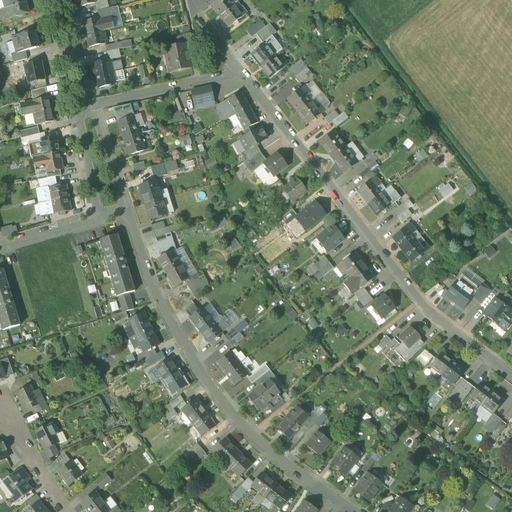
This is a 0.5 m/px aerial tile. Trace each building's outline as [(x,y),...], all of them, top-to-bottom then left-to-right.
[(1,0),(4,9),(26,3),(25,0),(1,0)] [(96,0),(76,0),(79,8),(95,4),(95,1),(96,0)] [(95,4),(97,11),(108,8),(108,7),(106,1),(106,0),(96,0),(95,1),(95,4)] [(192,0),(187,2),(191,19),(208,7),(202,0),(192,0)] [(233,6),(232,5),(228,0),(215,0),(210,4),(219,16),(233,6)] [(237,11),(242,7),(237,2),(232,5),(233,6),(233,5),(237,11)] [(29,13),(26,3),(4,9),(0,10),(0,13),(2,21),(29,13)] [(233,5),(233,6),(219,16),(229,28),(247,14),(242,7),(237,11),(233,5)] [(118,6),(114,7),(117,19),(111,20),(113,30),(122,28),(118,6)] [(114,7),(108,8),(97,11),(99,19),(99,20),(100,22),(111,20),(117,19),(114,7)] [(318,14),(311,16),(313,24),(320,22),(318,14)] [(85,36),(86,35),(105,31),(113,30),(111,20),(100,22),(99,20),(99,19),(83,23),(85,36)] [(251,39),(256,35),(264,29),(259,23),(246,32),(251,39)] [(269,25),(264,29),(256,35),(262,43),(271,36),(272,37),(276,34),(269,25)] [(107,41),(105,31),(86,35),(89,48),(106,44),(105,41),(107,41)] [(16,54),(24,52),(38,48),(33,32),(11,38),(12,42),(14,47),(16,54)] [(186,44),(187,49),(194,47),(191,34),(184,36),(186,44)] [(251,55),(261,67),(275,57),(273,55),(281,49),(276,43),(272,37),(271,36),(262,43),(263,45),(251,55)] [(282,38),(276,43),(281,49),(273,55),(275,57),(288,46),(282,38)] [(131,40),(122,42),(123,49),(132,47),(131,40)] [(14,47),(12,42),(5,44),(8,56),(10,55),(16,54),(14,47)] [(105,46),(107,52),(121,49),(123,49),(122,42),(105,46)] [(164,49),(170,73),(191,68),(187,49),(186,44),(164,49)] [(121,49),(107,52),(108,61),(109,61),(123,58),(121,49)] [(10,55),(13,64),(26,60),(24,52),(16,54),(10,55)] [(279,62),(275,57),(261,67),(270,79),(288,65),(283,59),(279,62)] [(92,64),(95,77),(113,73),(111,63),(109,63),(109,61),(108,61),(92,64)] [(120,61),(111,63),(113,73),(122,71),(120,61)] [(289,70),(295,78),(307,69),(300,61),(289,70)] [(26,76),(28,85),(34,83),(45,81),(41,63),(24,67),(26,76)] [(139,68),(142,79),(149,78),(146,66),(139,68)] [(18,86),(28,85),(24,67),(14,69),(18,86)] [(311,75),(307,69),(295,78),(299,84),(311,75)] [(122,71),(113,73),(115,82),(125,80),(122,71)] [(113,83),(115,82),(113,73),(95,77),(98,89),(114,85),(113,83)] [(34,83),(36,91),(45,89),(46,88),(45,81),(34,83)] [(29,92),(36,91),(34,83),(28,85),(29,92)] [(306,96),(311,102),(321,94),(313,84),(305,86),(310,93),(306,96)] [(287,100),(297,113),(311,102),(306,96),(310,93),(305,86),(287,100)] [(191,91),(194,106),(214,102),(211,87),(191,91)] [(48,100),(45,89),(36,91),(31,92),(33,103),(48,100)] [(241,94),(228,101),(236,116),(249,108),(241,94)] [(328,103),(321,94),(311,102),(315,107),(319,104),(324,111),(328,103)] [(24,117),(33,115),(52,111),(49,99),(48,100),(33,103),(22,105),(24,117)] [(228,119),(236,116),(228,101),(219,106),(227,120),(228,119)] [(214,102),(194,106),(195,111),(215,107),(214,102)] [(315,107),(311,102),(297,113),(306,125),(310,122),(319,115),(324,111),(319,104),(315,107)] [(113,108),(118,123),(139,116),(135,103),(113,108)] [(411,111),(403,106),(398,114),(406,119),(411,111)] [(258,124),(249,108),(236,116),(243,129),(244,131),(252,127),(258,124)] [(54,122),(52,111),(33,115),(35,123),(35,126),(54,122)] [(327,126),(331,123),(338,118),(334,112),(323,120),(327,126)] [(181,114),(169,115),(170,124),(182,123),(181,114)] [(343,114),(338,118),(331,123),(336,129),(348,120),(343,114)] [(26,125),(35,123),(33,115),(24,117),(26,125)] [(322,129),(327,126),(323,120),(319,115),(310,122),(322,129)] [(118,123),(124,139),(140,134),(139,129),(143,128),(139,116),(118,123)] [(236,116),(228,119),(233,129),(238,126),(241,130),(243,129),(236,116)] [(203,131),(198,124),(190,128),(195,136),(203,131)] [(244,131),(247,136),(255,132),(252,127),(244,131)] [(19,132),(21,139),(38,135),(37,128),(19,132)] [(246,151),(256,145),(267,139),(261,129),(255,132),(247,136),(244,138),(240,141),(246,151)] [(319,143),(331,159),(345,149),(333,133),(319,143)] [(142,139),(140,134),(124,139),(130,157),(151,150),(147,139),(147,138),(142,139)] [(40,141),(38,135),(21,139),(22,145),(30,144),(40,142),(40,141)] [(192,145),(189,136),(178,139),(181,148),(192,145)] [(203,136),(195,139),(197,146),(205,142),(203,136)] [(30,144),(33,159),(43,157),(60,153),(57,137),(40,141),(40,142),(30,144)] [(246,151),(240,141),(232,145),(238,155),(240,154),(246,151)] [(352,143),(345,149),(357,164),(364,159),(352,143)] [(240,154),(245,163),(259,153),(260,152),(256,145),(246,151),(240,154)] [(357,164),(345,149),(331,159),(344,175),(357,164)] [(422,150),(413,157),(419,164),(428,157),(422,150)] [(259,153),(260,152),(259,153),(245,163),(243,164),(251,175),(254,172),(263,165),(267,162),(259,153)] [(45,165),(46,170),(63,167),(60,153),(43,157),(45,165)] [(263,165),(273,178),(287,167),(277,154),(267,162),(263,165)] [(362,163),(366,169),(377,160),(373,155),(362,163)] [(34,167),(45,165),(43,157),(33,159),(34,167)] [(214,158),(204,162),(208,170),(217,166),(214,158)] [(176,161),(166,163),(169,173),(178,170),(176,161)] [(133,165),(135,172),(146,169),(144,162),(133,165)] [(153,167),(156,178),(170,175),(169,173),(166,163),(153,167)] [(376,164),(360,176),(364,181),(380,168),(376,164)] [(263,165),(254,172),(264,185),(273,178),(263,165)] [(46,170),(35,172),(37,181),(47,179),(46,172),(46,170)] [(46,172),(47,179),(55,178),(59,177),(58,170),(46,172)] [(57,186),(55,178),(47,179),(37,181),(39,189),(48,187),(57,186)] [(358,192),(367,204),(381,194),(376,188),(380,184),(376,178),(358,192)] [(270,188),(276,195),(283,190),(287,187),(280,179),(270,188)] [(283,190),(293,203),(307,192),(297,179),(287,187),(283,190)] [(140,186),(145,205),(163,200),(160,192),(157,181),(140,186)] [(376,188),(381,194),(385,191),(380,184),(376,188)] [(448,184),(438,192),(443,199),(454,192),(448,184)] [(478,192),(471,184),(464,189),(470,198),(478,192)] [(41,204),(51,202),(69,199),(67,186),(48,190),(50,202),(41,204)] [(385,191),(381,194),(385,199),(390,195),(395,191),(391,186),(385,191)] [(48,187),(39,189),(38,189),(41,204),(50,202),(48,190),(48,187)] [(167,190),(160,192),(163,200),(169,198),(167,190)] [(395,191),(390,195),(395,202),(400,198),(395,191)] [(376,216),(395,202),(390,195),(385,199),(381,194),(367,204),(376,216)] [(163,200),(168,215),(174,214),(169,198),(163,200)] [(69,199),(51,202),(53,215),(60,214),(61,217),(65,216),(65,213),(71,212),(69,199)] [(168,215),(163,200),(145,205),(150,221),(168,215)] [(392,212),(397,218),(409,209),(412,207),(407,200),(392,212)] [(43,217),(53,215),(51,202),(41,204),(43,217)] [(296,218),(306,231),(325,216),(315,203),(300,215),(296,218)] [(283,218),(288,224),(296,218),(300,215),(295,209),(283,218)] [(413,214),(409,209),(397,218),(401,223),(413,214)] [(226,221),(223,215),(215,218),(219,231),(224,228),(229,225),(226,221)] [(152,226),(156,238),(166,235),(164,229),(162,223),(152,226)] [(177,225),(164,229),(166,235),(179,230),(177,225)] [(237,236),(229,225),(224,228),(232,238),(237,236)] [(393,239),(402,251),(416,240),(411,235),(415,231),(410,225),(393,239)] [(0,229),(0,230),(0,232),(3,239),(19,234),(16,226),(12,227),(12,226),(0,229)] [(327,252),(328,253),(344,240),(333,227),(317,240),(327,252)] [(411,235),(416,240),(420,237),(415,231),(411,235)] [(168,240),(166,235),(156,238),(158,243),(168,240)] [(101,241),(118,298),(129,294),(135,292),(118,236),(101,241)] [(424,242),(420,237),(416,240),(419,245),(424,242)] [(168,240),(158,243),(162,257),(174,251),(170,239),(168,240)] [(235,239),(228,244),(234,252),(240,247),(235,239)] [(327,252),(317,240),(311,244),(321,256),(327,252)] [(419,245),(416,240),(402,251),(411,262),(429,248),(424,242),(419,245)] [(174,251),(182,266),(185,264),(189,262),(180,247),(174,251)] [(490,247),(483,252),(488,260),(496,254),(490,247)] [(157,260),(166,275),(182,266),(174,251),(162,257),(157,260)] [(57,309),(59,316),(77,311),(60,254),(43,259),(45,266),(38,268),(51,311),(57,309)] [(347,273),(350,277),(364,267),(354,254),(340,264),(347,273)] [(316,265),(320,270),(329,263),(325,258),(316,265)] [(197,276),(189,262),(185,264),(188,270),(185,272),(190,280),(197,276)] [(334,269),(329,263),(320,270),(324,276),(334,269)] [(185,264),(182,266),(166,275),(174,289),(187,281),(190,280),(185,272),(188,270),(185,264)] [(320,270),(316,265),(315,264),(306,271),(311,277),(313,275),(320,270)] [(342,277),(347,273),(340,264),(336,268),(342,277)] [(364,267),(350,277),(359,289),(360,290),(363,288),(374,280),(364,267)] [(338,275),(334,269),(324,276),(322,278),(327,283),(338,275)] [(461,276),(479,289),(482,284),(484,282),(466,269),(461,276)] [(324,276),(320,270),(313,275),(318,281),(322,278),(324,276)] [(0,272),(0,302),(12,299),(3,272),(0,272)] [(187,281),(196,298),(210,286),(203,272),(197,276),(190,280),(187,281)] [(308,280),(304,275),(302,277),(302,278),(299,280),(300,281),(294,286),(296,289),(308,280)] [(456,282),(474,296),(479,289),(461,276),(456,282)] [(359,289),(350,277),(342,284),(352,296),(353,294),(359,289)] [(456,282),(445,296),(463,310),(471,299),(474,296),(456,282)] [(474,296),(471,299),(481,306),(488,296),(492,292),(482,284),(479,289),(474,296)] [(95,285),(87,288),(89,295),(97,292),(95,285)] [(353,294),(359,301),(368,294),(363,288),(360,290),(359,289),(353,294)] [(492,292),(488,296),(494,300),(495,299),(498,295),(492,291),(492,292)] [(123,314),(125,313),(134,310),(129,294),(118,298),(123,314)] [(373,300),(368,294),(359,301),(364,307),(373,300)] [(499,303),(506,308),(511,299),(511,298),(506,294),(499,303)] [(384,296),(370,306),(377,314),(378,313),(382,318),(394,308),(384,296)] [(494,300),(488,296),(481,306),(479,309),(484,313),(494,300)] [(20,327),(12,299),(0,302),(0,321),(3,333),(20,327)] [(499,303),(495,299),(494,300),(484,313),(483,315),(499,326),(510,311),(506,308),(499,303)] [(119,311),(116,302),(109,304),(112,313),(119,311)] [(364,309),(359,303),(353,308),(358,314),(364,309)] [(184,311),(189,318),(199,311),(193,304),(184,311)] [(210,305),(204,310),(213,322),(215,325),(222,319),(210,305)] [(376,322),(382,318),(378,313),(377,314),(370,306),(366,310),(376,322)] [(189,318),(200,332),(213,322),(204,310),(202,308),(199,311),(189,318)] [(298,317),(291,308),(285,313),(292,321),(298,317)] [(499,326),(505,331),(511,321),(511,312),(510,311),(499,326)] [(231,312),(224,317),(227,321),(224,323),(229,328),(238,321),(231,312)] [(128,319),(125,313),(123,314),(113,318),(116,324),(128,319)] [(129,321),(136,337),(151,330),(144,314),(129,321)] [(222,319),(215,325),(222,334),(229,328),(224,323),(227,321),(224,317),(222,319)] [(319,327),(312,319),(307,323),(313,331),(319,327)] [(122,324),(129,340),(136,337),(129,321),(122,324)] [(224,338),(228,343),(238,335),(249,326),(245,321),(224,338)] [(222,334),(215,325),(213,322),(200,332),(209,344),(222,334)] [(347,334),(343,326),(335,331),(340,338),(347,334)] [(398,339),(402,344),(408,350),(419,340),(420,339),(410,328),(398,339)] [(159,346),(151,330),(136,337),(140,346),(144,353),(154,348),(159,346)] [(241,339),(238,335),(228,343),(231,347),(241,339)] [(136,337),(129,340),(134,349),(140,346),(136,337)] [(377,345),(382,350),(391,342),(386,337),(377,345)] [(404,362),(423,344),(419,340),(408,350),(402,344),(394,351),(404,362)] [(141,354),(145,362),(157,355),(154,348),(144,353),(141,354)] [(234,350),(230,353),(239,365),(245,360),(246,359),(240,352),(238,355),(234,350)] [(415,360),(425,368),(433,357),(425,351),(415,360)] [(161,352),(157,355),(145,362),(148,367),(164,358),(161,352)] [(217,364),(226,375),(239,365),(230,353),(217,364)] [(431,367),(442,376),(452,363),(441,354),(431,367)] [(132,355),(126,358),(128,364),(135,361),(132,355)] [(156,369),(163,380),(177,372),(169,360),(156,369)] [(245,360),(239,365),(244,371),(250,366),(245,360)] [(1,363),(7,379),(13,377),(7,361),(1,363)] [(464,372),(452,363),(442,376),(447,380),(453,385),(464,372)] [(244,371),(239,365),(226,375),(235,387),(248,376),(244,371)] [(275,377),(270,371),(266,366),(249,380),(253,384),(258,380),(263,386),(270,381),(275,377)] [(163,380),(156,369),(148,373),(155,385),(163,380)] [(186,387),(177,372),(163,380),(173,396),(186,387)] [(443,387),(447,380),(442,376),(437,382),(443,387)] [(448,398),(453,402),(468,383),(462,379),(448,398)] [(270,381),(263,386),(273,399),(279,395),(280,394),(270,381)] [(474,387),(468,383),(453,402),(459,406),(474,387)] [(477,403),(481,406),(492,393),(480,384),(470,397),(477,403)] [(266,405),(273,399),(263,386),(248,398),(258,411),(266,405)] [(17,395),(26,413),(35,409),(45,404),(39,391),(34,393),(31,387),(17,395)] [(503,401),(492,393),(481,406),(493,415),(503,401)] [(266,405),(269,408),(282,398),(279,395),(273,399),(266,405)] [(166,408),(170,413),(175,409),(182,403),(178,398),(166,408)] [(269,408),(273,414),(286,404),(282,398),(269,408)] [(182,410),(192,425),(205,415),(194,401),(182,410)] [(472,409),(476,413),(481,406),(477,403),(472,409)] [(35,409),(37,414),(48,409),(45,404),(35,409)] [(318,409),(323,413),(327,408),(322,404),(318,409)] [(493,415),(481,406),(476,413),(474,415),(486,424),(493,415)] [(307,419),(308,417),(297,408),(296,409),(307,419)] [(323,413),(318,409),(317,408),(313,412),(319,417),(323,413)] [(179,414),(175,409),(170,413),(166,416),(170,421),(179,414)] [(277,430),(289,440),(299,429),(301,426),(307,419),(296,409),(288,418),(287,417),(282,423),(283,424),(277,430)] [(307,431),(314,423),(319,417),(313,412),(313,411),(308,417),(307,419),(301,426),(303,427),(307,431)] [(323,413),(319,417),(314,423),(319,428),(328,417),(323,413)] [(215,428),(205,415),(192,425),(202,438),(215,428)] [(493,415),(486,424),(482,429),(484,430),(495,417),(493,415)] [(501,421),(495,416),(495,417),(484,430),(490,435),(500,422),(501,421)] [(112,417),(104,422),(107,427),(115,423),(112,417)] [(506,426),(500,422),(490,435),(489,436),(495,441),(506,426)] [(54,446),(60,444),(56,437),(59,436),(53,424),(35,433),(45,451),(54,446)] [(435,426),(427,436),(434,441),(442,431),(435,426)] [(306,446),(318,456),(330,443),(318,432),(306,446)] [(61,434),(59,436),(56,437),(60,444),(61,445),(66,442),(61,434)] [(212,452),(225,465),(237,453),(224,440),(212,452)] [(189,451),(193,456),(203,448),(199,443),(189,451)] [(349,443),(344,448),(351,454),(356,449),(349,443)] [(45,451),(49,459),(58,454),(54,446),(45,451)] [(462,453),(453,446),(449,451),(458,458),(462,453)] [(206,453),(203,448),(193,456),(197,460),(206,453)] [(332,464),(346,476),(349,471),(354,465),(359,460),(351,454),(344,448),(332,464)] [(155,462),(148,452),(143,456),(150,465),(155,462)] [(251,466),(237,453),(225,465),(239,479),(251,466)] [(374,453),(370,459),(375,462),(379,461),(374,453)] [(59,464),(63,469),(72,462),(68,457),(59,464)] [(10,469),(6,459),(0,462),(0,477),(7,471),(10,469)] [(361,470),(366,473),(375,462),(370,459),(361,470)] [(77,460),(72,463),(80,473),(85,470),(77,460)] [(59,472),(70,487),(76,481),(75,479),(81,474),(80,473),(72,463),(72,462),(63,469),(59,472)] [(359,469),(354,465),(349,471),(354,475),(359,469)] [(21,468),(16,472),(25,484),(31,480),(21,468)] [(0,477),(0,480),(2,483),(5,481),(11,476),(7,471),(0,477)] [(11,476),(5,481),(15,494),(12,497),(16,503),(31,492),(25,484),(16,472),(11,476)] [(95,483),(101,490),(112,481),(106,474),(95,483)] [(355,491),(369,502),(382,485),(376,481),(368,474),(355,491)] [(251,488),(258,493),(265,499),(275,485),(261,475),(254,484),(251,488)] [(381,475),(376,481),(382,485),(387,479),(381,475)] [(248,479),(241,486),(246,491),(251,488),(254,484),(248,479)] [(11,498),(12,497),(15,494),(5,481),(2,483),(0,485),(11,498)] [(388,490),(394,494),(400,486),(394,481),(388,490)] [(289,496),(275,485),(265,499),(273,505),(279,509),(289,496)] [(238,500),(246,491),(241,486),(233,496),(238,500)] [(82,503),(88,511),(110,511),(103,503),(95,493),(82,503)] [(260,504),(265,499),(258,493),(251,503),(257,508),(260,504)] [(27,503),(32,508),(40,502),(42,500),(37,494),(27,503)] [(493,495),(485,505),(493,511),(501,501),(493,495)] [(110,498),(103,503),(110,511),(116,508),(117,506),(110,498)] [(390,511),(409,511),(413,507),(400,498),(390,511)] [(273,505),(265,499),(260,504),(269,511),(273,505)] [(470,500),(463,509),(467,511),(469,511),(475,503),(470,500)] [(295,511),(315,511),(317,511),(303,501),(295,511)] [(27,511),(48,511),(40,502),(32,508),(27,511)]
